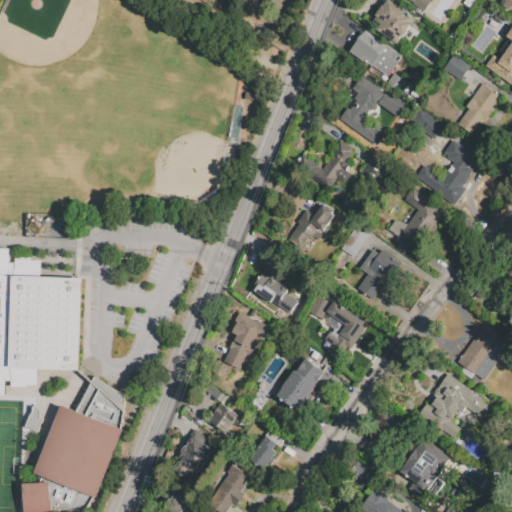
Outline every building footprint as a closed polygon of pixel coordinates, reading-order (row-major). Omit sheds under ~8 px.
[(388,0),(390,0),(415,18),(397,44),(377,29),(383,22),(375,16),(382,6),(383,7),(388,0)] [(431,0),(408,0),(424,11),(431,0)] [(496,2),(497,0),(511,0),(511,6),(508,10),(496,2)] [(485,11),(490,14),(493,9),(511,23),(511,25),(505,34),(502,31),(496,40),(491,37),(493,33),(485,27),(482,31),(479,29),(483,23),(479,20),(485,11)] [(511,85),(485,66),(493,55),(499,59),(503,55),(497,51),(508,37),(507,36),(511,28),(511,85)] [(365,31),(386,46),(386,45),(401,56),(386,76),(366,61),(365,62),(350,51),(355,45),(353,41),(360,32),(365,31)] [(470,66),(460,81),(445,70),(455,56),(470,66)] [(386,83),(394,73),(405,81),(398,92),(386,83)] [(362,76),(383,92),(366,116),(387,132),(377,147),(339,119),(347,108),(349,109),(354,103),(352,102),(358,93),(352,89),(362,76)] [(482,83),(502,98),(486,121),(482,119),(471,134),(457,124),(468,109),(465,106),(482,83)] [(419,110),(432,120),(435,116),(446,124),(433,140),(410,123),(419,110)] [(433,142),(438,136),(443,140),(438,146),(433,142)] [(453,140),(473,154),(470,157),(473,160),(468,167),(472,170),(469,173),(470,175),(463,185),(462,184),(461,185),(466,189),(454,205),(418,179),(427,167),(445,180),(450,173),(445,170),(451,162),(445,158),(447,155),(444,153),(453,140)] [(341,144),(355,154),(345,166),(347,167),(345,170),(351,174),(343,184),(336,179),(328,190),(295,166),(298,162),(297,161),(300,157),(301,158),(304,154),(320,166),(319,167),(323,169),(341,144)] [(405,200),(413,188),(435,204),(433,206),(446,215),(431,235),(423,229),(407,251),(394,242),(418,210),(405,200)] [(323,204),(335,213),(317,239),(312,236),(311,238),(309,236),(301,248),(288,240),(299,224),(298,222),(306,210),(310,213),(317,204),(321,207),(323,204)] [(331,220),(339,208),(343,211),(342,212),(347,216),(340,226),(331,220)] [(10,386),(25,387),(25,385),(37,385),(37,368),(80,369),(82,278),(36,277),(36,273),(41,273),(41,261),(31,260),(31,257),(15,257),(15,263),(9,263),(9,249),(0,248),(0,394),(4,395),(4,381),(11,381),(10,386)] [(382,250),(400,263),(374,300),(357,288),(367,273),(360,268),(373,250),(379,254),(382,250)] [(251,288),(266,268),(256,261),(262,252),(275,262),(272,266),(275,268),(273,271),(278,274),(276,278),(284,284),(283,286),(288,289),(285,293),(297,302),(289,314),(272,301),(270,303),(251,288)] [(335,299),(366,321),(363,325),(366,327),(346,355),(342,352),(337,359),(326,351),(331,344),(324,339),(330,331),(332,332),(334,328),(338,328),(338,324),(340,321),(327,312),(328,309),(327,308),(322,318),(309,312),(317,296),(330,302),(329,305),(331,306),(335,299)] [(239,312),(270,328),(266,337),(261,335),(250,358),(246,357),(240,370),(224,362),(230,349),(227,347),(234,333),(232,333),(237,323),(234,322),(239,312)] [(457,363),(484,324),(510,342),(483,381),(457,363)] [(295,371),(296,372),(305,359),(324,372),(315,385),(316,385),(310,394),(313,395),(306,405),(304,403),(298,411),(277,396),(295,371)] [(460,429),(453,439),(419,415),(447,373),(471,390),(472,390),(479,394),(478,395),(483,398),(481,400),(492,407),(483,419),(466,408),(462,412),(459,410),(456,414),(455,414),(450,422),(460,429)] [(35,474),(96,499),(124,430),(121,429),(125,411),(124,410),(125,394),(116,390),(107,385),(95,377),(91,382),(77,411),(62,405),(35,474)] [(208,421),(220,403),(241,417),(235,425),(233,423),(228,430),(233,434),(228,442),(219,436),(222,431),(208,421)] [(24,426),(29,413),(31,414),(33,406),(36,408),(38,410),(40,413),(40,418),(43,419),(38,432),(24,426)] [(194,480),(175,468),(181,460),(176,456),(194,429),(208,439),(205,443),(215,450),(194,480)] [(269,430),(284,441),(279,447),(277,445),(274,450),(277,452),(264,470),(249,460),(265,437),(264,436),(269,430)] [(401,471),(424,438),(451,457),(441,470),(442,472),(439,477),(437,477),(428,490),(401,471)] [(226,511),(220,511),(208,503),(229,473),(227,472),(237,457),(254,470),(244,483),(246,485),(241,491),(244,493),(234,507),(232,505),(226,511)] [(23,484),(24,511),(51,511),(50,482),(23,484)] [(58,489),(63,491),(61,495),(59,494),(58,497),(55,496),(58,489)] [(406,511),(372,490),(358,511),(359,511),(406,511)] [(180,511),(185,501),(169,494),(160,511),(180,511)]
